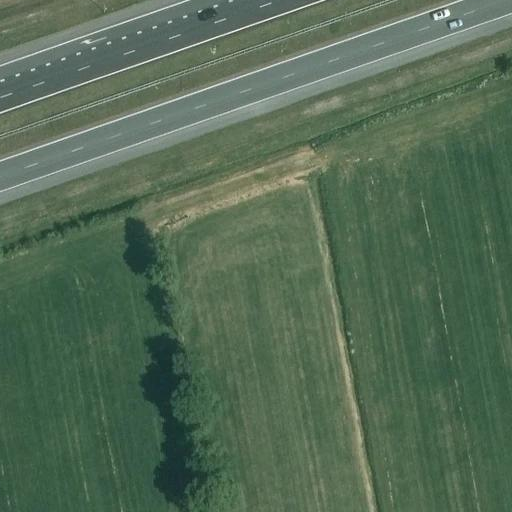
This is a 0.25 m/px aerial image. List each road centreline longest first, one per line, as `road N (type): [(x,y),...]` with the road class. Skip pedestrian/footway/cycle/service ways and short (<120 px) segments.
road 1 (motorway): [(0,176),(505,0)]
road 2 (motorway): [(285,0),(0,99)]
